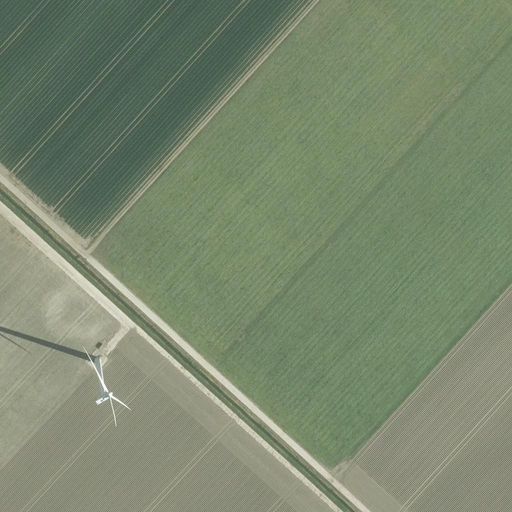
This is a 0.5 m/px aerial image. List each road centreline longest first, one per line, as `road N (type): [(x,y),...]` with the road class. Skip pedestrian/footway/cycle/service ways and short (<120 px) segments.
road 1 (track): [(367,511),(0,177)]
road 2 (track): [(339,511),(132,326)]
